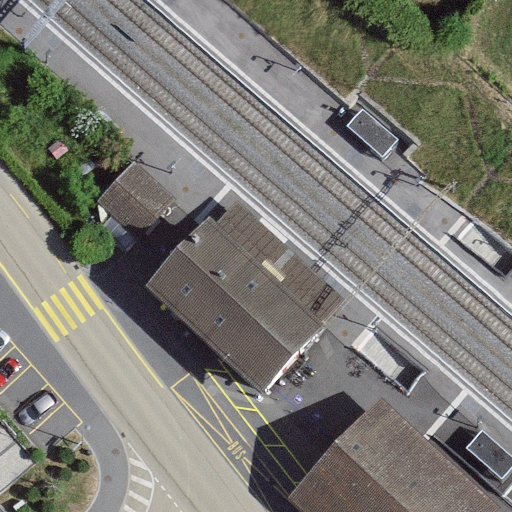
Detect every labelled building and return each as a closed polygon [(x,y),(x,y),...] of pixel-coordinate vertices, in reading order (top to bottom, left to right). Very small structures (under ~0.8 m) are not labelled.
[(397,145),(362,109),(347,124),(382,160),(397,145)] [(177,210),(139,170),(95,211),(133,251),(177,210)] [(159,302),(267,404),(322,345),(213,244),(159,302)] [(482,511),(378,417),(290,511),(482,511)] [(511,470),(511,458),(482,432),(466,450),(502,482),(511,470)]
